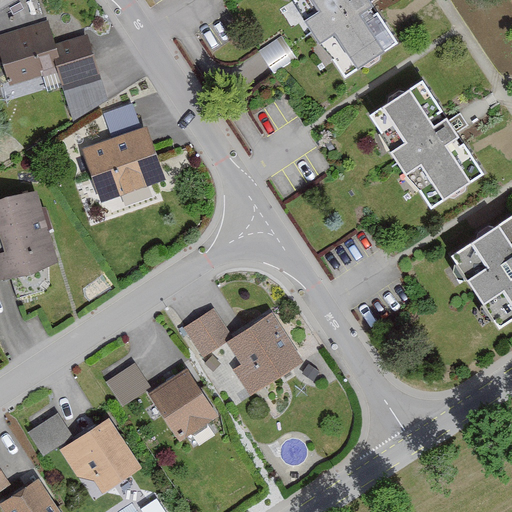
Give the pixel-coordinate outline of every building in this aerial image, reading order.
[(396,46),(364,0),(286,0),(342,82),(396,46)] [(52,49),(44,25),(0,39),(0,63),(8,88),(54,72),(60,90),(97,78),(83,39),(52,49)] [(281,33),(259,44),(270,65),(292,53),(281,33)] [(477,177),(416,86),(362,122),(423,213),(477,177)] [(135,99),(103,108),(108,126),(140,117),(135,99)] [(160,184),(142,132),(81,154),(100,205),(160,184)] [(0,283),(55,269),(36,198),(0,207),(0,283)] [(511,321),(511,215),(447,259),(496,332),(511,321)] [(183,332),(201,358),(228,340),(210,313),(183,332)] [(299,366),(269,319),(225,347),(239,369),(233,373),(249,398),(299,366)] [(147,391),(131,367),(105,384),(121,408),(147,391)] [(214,419),(182,374),(146,398),(178,444),(214,419)] [(28,433),(42,456),(71,437),(56,415),(28,433)] [(58,452),(77,482),(93,482),(101,494),(138,472),(107,422),(58,452)] [(55,511),(34,481),(0,504),(0,509),(2,511),(55,511)] [(151,511),(170,511),(163,494),(147,501),(151,511)]
